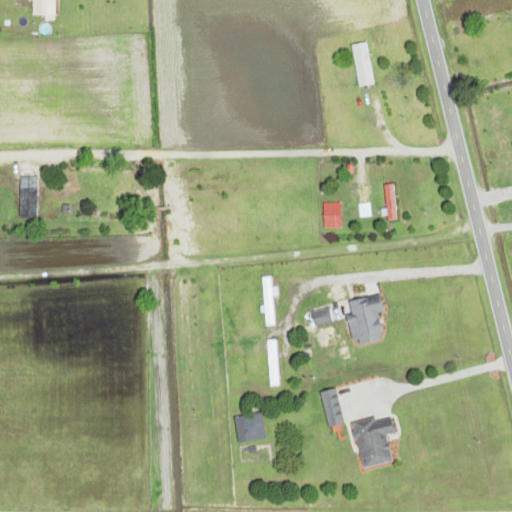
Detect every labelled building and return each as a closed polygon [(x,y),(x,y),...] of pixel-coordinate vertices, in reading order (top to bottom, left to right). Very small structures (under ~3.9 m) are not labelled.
[(55,0),(33,0),(34,15),(56,15),(55,0)] [(352,46),(360,86),(375,83),(367,42),(352,46)] [(38,176),(20,176),(20,218),(38,218),(38,176)] [(386,185),(386,221),(396,221),(396,185),(386,185)] [(342,229),(342,204),(324,204),(324,229),(342,229)] [(264,278),(264,326),(274,326),(274,278),(264,278)] [(346,302),(357,345),(384,338),(377,314),(385,312),(380,294),(346,302)] [(333,322),(330,308),(311,312),(315,327),(333,322)] [(278,340),(268,340),(268,387),(278,387),(278,340)] [(322,392),(328,426),(345,423),(338,389),(322,392)] [(393,462),(387,436),(395,434),(391,416),(354,424),(364,468),(393,462)]
